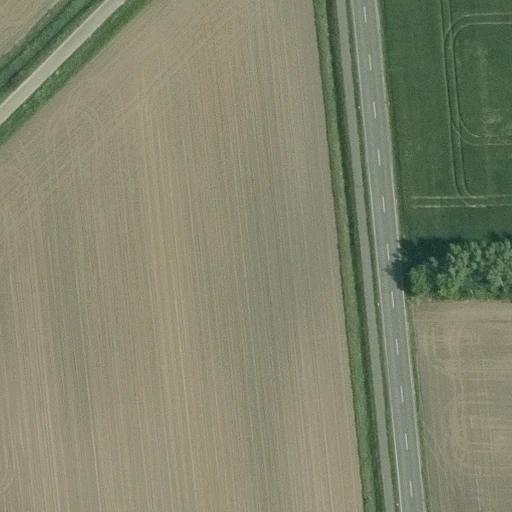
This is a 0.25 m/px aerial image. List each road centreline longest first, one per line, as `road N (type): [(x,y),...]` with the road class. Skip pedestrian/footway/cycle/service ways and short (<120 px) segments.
road 1 (tertiary): [(360,0),(412,511)]
road 2 (unclassified): [(123,0),(0,120)]
